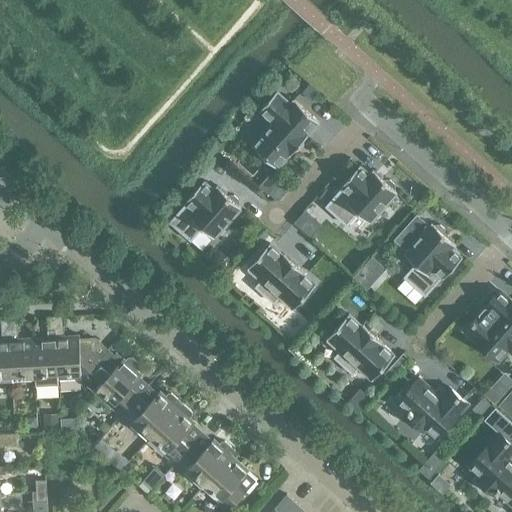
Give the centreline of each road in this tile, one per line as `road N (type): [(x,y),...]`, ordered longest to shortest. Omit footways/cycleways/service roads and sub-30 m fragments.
road 1 (residential): [(41,222),(369,511)]
road 2 (residential): [(511,232),(374,108),(274,216)]
road 3 (residential): [(511,239),(417,344)]
